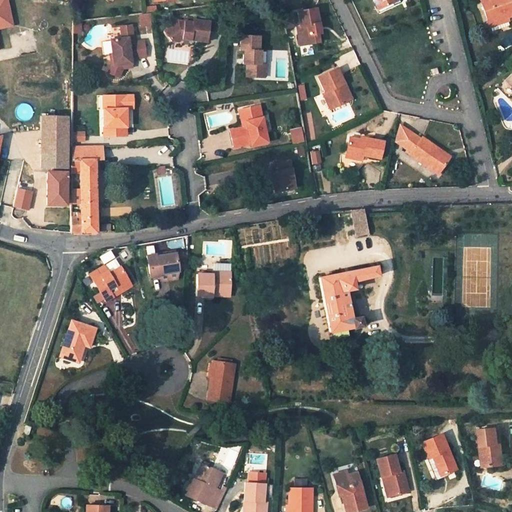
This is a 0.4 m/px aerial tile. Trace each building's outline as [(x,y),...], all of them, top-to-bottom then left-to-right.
[(396,1),(395,0),(375,0),(380,9),(396,1)] [(506,18),(511,16),(511,4),(510,0),(479,0),(488,24),(490,31),(508,25),(506,18)] [(316,9),(298,12),(300,27),(297,28),(300,46),(320,42),(318,34),(320,33),(316,9)] [(294,27),(292,13),(284,14),(286,28),(294,27)] [(140,25),(151,25),(151,14),(140,14),(140,25)] [(209,22),(192,20),(192,23),(183,22),(177,21),(163,32),(171,42),(178,43),(182,40),(206,43),(209,22)] [(145,58),(142,42),(133,43),(130,26),(120,28),(121,39),(109,41),(112,55),(109,56),(111,66),(108,73),(118,78),(122,69),(126,69),(125,65),(130,64),(130,60),(145,58)] [(258,50),(259,35),(240,35),(240,49),(243,49),(243,63),(246,63),(246,75),(264,76),(264,63),(260,63),(260,50),(258,50)] [(337,68),(318,78),(325,93),(322,94),(330,110),(350,101),(342,85),(345,84),(337,68)] [(352,99),(345,84),(342,85),(350,101),(352,99)] [(103,110),(103,137),(126,137),(125,109),(128,107),(128,99),(125,97),(107,97),(107,110),(103,110)] [(267,142),(259,106),(243,110),(247,127),(243,128),(230,131),(234,148),(251,144),(251,146),(267,142)] [(42,126),(41,168),(65,168),(65,119),(42,118),(42,126)] [(291,128),(292,143),(304,142),(303,127),(291,128)] [(411,135),(412,134),(401,127),(396,142),(403,147),(411,135)] [(442,152),(422,138),(421,139),(412,134),(411,135),(403,147),(411,153),(410,155),(439,175),(448,161),(440,155),(442,152)] [(361,140),(350,138),(346,155),(363,159),(363,157),(379,160),(383,142),(367,138),(366,142),(361,140)] [(101,147),(71,148),(71,160),(79,160),(81,214),(76,214),(76,218),(70,218),(70,233),(96,234),(95,160),(102,160),(101,147)] [(451,158),(442,152),(440,155),(448,161),(451,158)] [(294,188),(289,162),(272,164),(273,172),(271,173),(274,192),(294,188)] [(21,180),(22,173),(13,171),(11,178),(21,180)] [(65,178),(65,173),(47,173),(47,205),(65,205),(65,204),(70,204),(71,188),(65,188),(65,183),(68,183),(69,178),(65,178)] [(11,178),(9,177),(3,203),(17,206),(23,180),(21,180),(11,178)] [(350,210),(355,237),(369,234),(364,209),(350,210)] [(155,254),(146,255),(150,278),(159,277),(162,282),(177,279),(178,271),(178,270),(186,269),(187,253),(175,255),(175,254),(155,257),(155,254)] [(114,260),(103,267),(107,275),(118,268),(114,260)] [(88,276),(98,294),(101,298),(102,301),(104,303),(113,298),(111,294),(128,284),(118,268),(107,275),(103,267),(88,276)] [(377,276),(376,267),(319,278),(330,332),(361,326),(359,318),(352,319),(345,291),(354,289),(353,282),(377,276)] [(220,277),(198,276),(197,296),(214,297),(214,292),(234,293),(235,275),(220,274),(220,277)] [(130,288),(128,284),(111,294),(113,298),(130,288)] [(101,298),(98,294),(89,299),(94,306),(102,301),(101,298)] [(94,329),(71,321),(59,357),(77,362),(83,345),(88,347),(94,329)] [(211,376),(208,399),(228,402),(234,365),(230,364),(230,360),(217,358),(217,362),(214,361),(213,364),(211,376)] [(503,465),(499,428),(478,430),(480,447),(485,446),(485,451),(484,451),(486,467),(503,465)] [(441,435),(421,443),(428,459),(432,457),(435,461),(433,462),(440,476),(456,469),(441,435)] [(381,478),(382,477),(385,476),(391,496),(407,492),(401,472),(398,473),(393,455),(376,460),(381,478)] [(436,478),(440,476),(433,462),(435,461),(432,457),(428,459),(436,478)] [(199,482),(205,466),(202,464),(200,463),(193,479),(194,480),(199,482)] [(206,505),(214,488),(214,487),(220,472),(205,466),(199,482),(194,480),(193,479),(191,479),(189,478),(188,478),(181,494),(184,495),(206,505)] [(350,511),(366,508),(356,474),(346,476),(334,479),(337,491),(340,491),(345,511),(350,511)] [(388,497),(391,496),(385,476),(382,477),(388,497)] [(264,485),(245,484),(244,502),(246,502),(245,511),(264,511),(265,503),(263,503),(264,485)] [(215,509),(223,491),(216,488),(214,488),(206,505),(215,509)] [(311,511),(311,489),(289,489),(289,506),(288,511),(311,511)]
